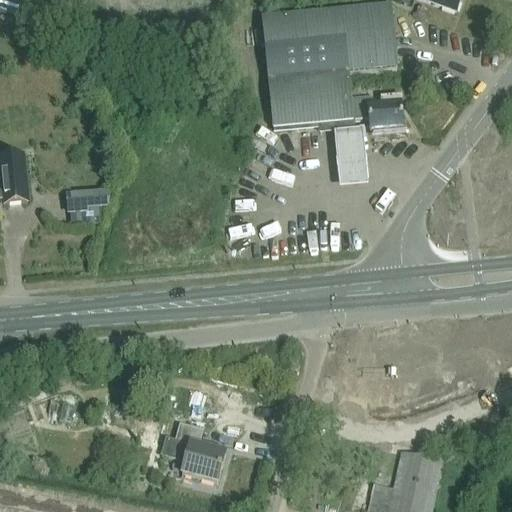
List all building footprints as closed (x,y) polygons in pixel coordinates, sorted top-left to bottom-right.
[(416,0),(452,13),(456,0),(416,0)] [(387,9),(261,25),(275,136),(336,128),(337,136),(354,134),(352,125),(368,123),(370,138),(402,134),(399,108),(373,112),(371,101),(349,104),(346,78),(395,72),(387,9)] [(332,134),(337,190),(368,188),(363,132),(332,134)] [(0,200),(3,201),(3,208),(27,206),(23,159),(0,161),(0,171),(0,177),(0,176),(0,200)] [(109,212),(108,195),(68,198),(69,214),(109,212)] [(33,392),(18,398),(20,405),(36,399),(33,392)] [(179,430),(175,445),(164,442),(159,459),(186,466),(182,480),(216,490),(226,460),(210,455),(211,450),(199,446),(202,437),(179,430)] [(430,511),(440,464),(400,456),(393,490),(375,486),(381,452),(327,442),(315,506),(347,511),(430,511)]
